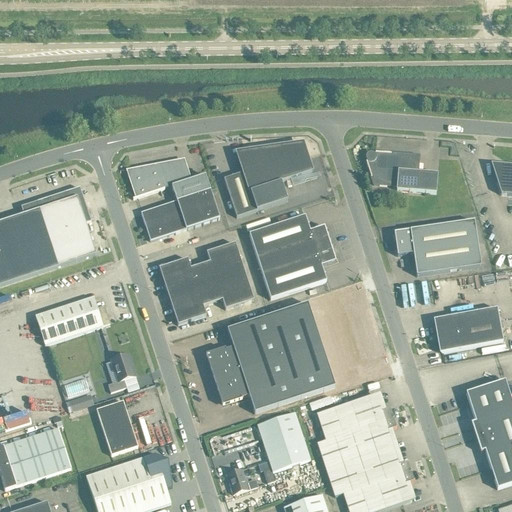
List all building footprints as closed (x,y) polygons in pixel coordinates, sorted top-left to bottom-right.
[(224,181),(236,219),(287,203),(280,184),(311,174),(304,153),(295,147),(245,154),(240,162),(244,174),(224,181)] [(390,160),(391,155),(375,154),(374,155),(373,154),(371,154),(369,154),(367,155),(366,156),(365,158),(365,160),(366,161),(367,163),(366,163),(373,186),(396,188),(396,192),(436,195),(437,175),(418,174),(418,162),(390,160)] [(169,170),(168,166),(129,173),(137,199),(133,200),(133,201),(164,191),(164,190),(172,188),(177,203),(176,203),(177,203),(193,198),(210,192),(205,177),(189,182),(185,167),(169,170)] [(511,168),(500,167),(495,176),(497,182),(496,182),(501,196),(511,197),(511,168)] [(0,287),(58,269),(95,256),(85,225),(91,224),(80,189),(21,209),(23,217),(0,224),(0,287)] [(202,226),(219,220),(210,192),(193,198),(202,226)] [(202,226),(193,198),(177,203),(176,203),(175,203),(185,232),(202,226)] [(167,237),(185,232),(175,203),(158,209),(167,237)] [(150,243),(167,237),(158,209),(141,215),(150,243)] [(310,233),(305,218),(249,236),(270,301),(326,283),(321,268),(336,263),(324,228),(310,233)] [(481,269),(474,223),(394,235),(397,258),(413,255),(416,278),(481,269)] [(159,270),(178,327),(206,318),(203,308),(222,302),(225,311),(254,302),(235,245),(206,254),(209,264),(190,270),(187,261),(159,270)] [(96,310),(93,300),(35,318),(45,348),(103,329),(102,328),(110,325),(104,307),(96,310)] [(335,389),(308,305),(227,332),(233,349),(225,352),(225,350),(206,357),(222,408),(242,402),(241,400),(249,398),(254,415),(335,389)] [(443,355),(453,353),(503,344),(497,310),(437,321),(443,355)] [(110,395),(117,393),(127,389),(124,382),(136,378),(128,356),(111,362),(118,383),(108,387),(110,395)] [(511,486),(511,405),(504,383),(466,395),(475,424),(471,425),(480,454),(485,453),(497,491),(511,486)] [(70,402),(69,403),(69,404),(72,413),(93,407),(90,396),(77,400),(70,402)] [(348,511),(384,511),(402,506),(411,503),(406,486),(414,483),(408,465),(408,464),(399,467),(388,433),(397,430),(396,429),(396,430),(390,412),(391,412),(390,411),(382,414),(376,397),(317,416),(326,443),(317,445),(326,472),(335,499),(343,496),(348,511)] [(111,458),(138,449),(123,403),(96,412),(111,458)] [(9,421),(13,431),(36,424),(32,414),(9,421)] [(274,474),(311,462),(295,415),(258,428),(274,474)] [(0,478),(5,493),(14,490),(71,471),(58,431),(0,449),(0,478)] [(96,511),(151,511),(162,509),(171,506),(155,456),(86,479),(96,511)] [(268,485),(275,483),(271,470),(264,473),(268,485)] [(244,479),(241,472),(227,477),(233,497),(248,492),(258,489),(256,481),(248,484),(248,482),(248,480),(246,479),(244,479)] [(283,511),(326,511),(322,497),(283,510),(283,511)]
